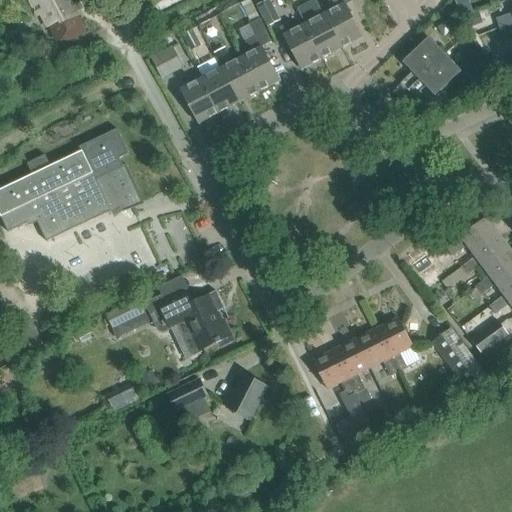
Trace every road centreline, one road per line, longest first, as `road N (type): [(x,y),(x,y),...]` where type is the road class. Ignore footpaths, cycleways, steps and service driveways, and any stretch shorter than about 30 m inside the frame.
road 1 (unclassified): [(438,198),(322,294),(289,302),(263,287),(193,174)]
road 2 (unclassified): [(193,174),(340,100),(400,158)]
road 3 (unclassified): [(193,174),(122,31)]
road 4 (unknown): [(122,31),(0,92)]
road 5 (residential): [(400,158),(511,99)]
